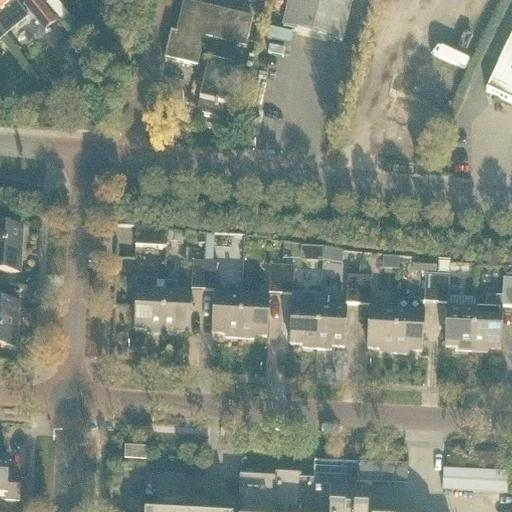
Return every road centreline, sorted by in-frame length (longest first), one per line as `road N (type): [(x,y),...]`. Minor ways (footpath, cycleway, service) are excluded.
road 1 (residential): [(511,424),(70,399)]
road 2 (tertiary): [(169,164),(511,206)]
road 3 (residential): [(70,399),(87,154)]
